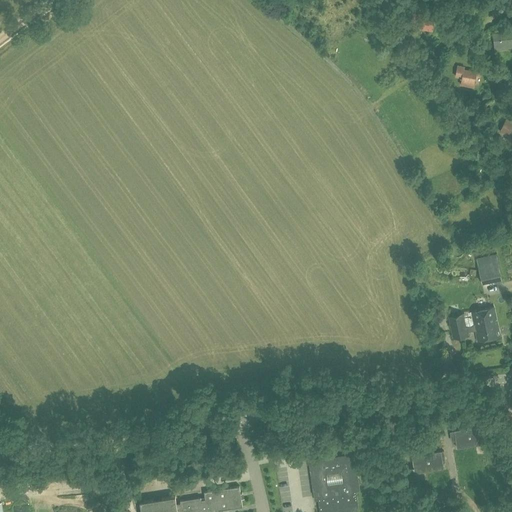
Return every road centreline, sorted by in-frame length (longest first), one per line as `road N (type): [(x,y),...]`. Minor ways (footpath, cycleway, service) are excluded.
road 1 (tertiary): [(238,419),(511,379)]
road 2 (tertiary): [(0,455),(123,437)]
